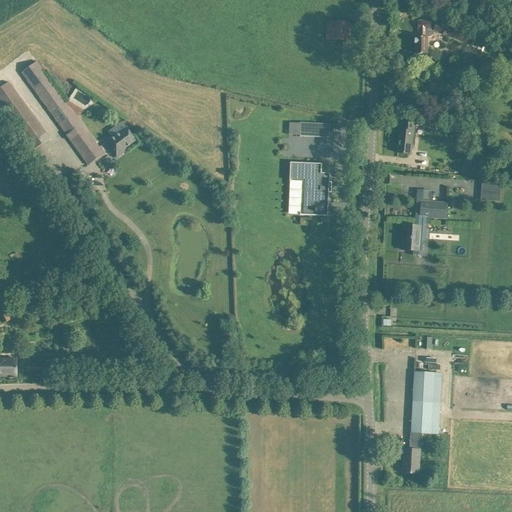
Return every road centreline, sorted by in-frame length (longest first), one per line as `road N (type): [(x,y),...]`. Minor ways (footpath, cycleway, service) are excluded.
road 1 (tertiary): [(367,399),(362,271),(374,0)]
road 2 (unknown): [(142,307),(149,264),(139,237),(11,77)]
road 3 (unclassified): [(214,389),(166,343),(70,201)]
road 4 (unclassified): [(214,389),(0,388)]
road 5 (unclassified): [(367,399),(214,389)]
